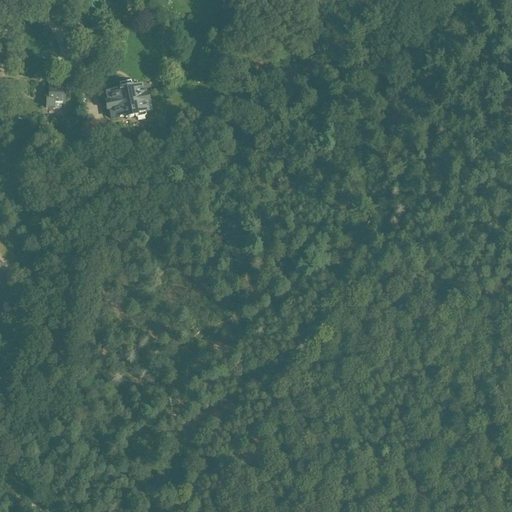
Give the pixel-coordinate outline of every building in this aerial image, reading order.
[(85,33),(76,21),(66,28),(76,41),(85,33)] [(63,86),(63,79),(53,78),(52,85),(49,85),(48,99),(46,99),(46,109),(55,109),(55,108),(61,108),(62,99),(69,99),(69,90),(65,90),(65,86),(63,86)] [(0,80),(0,92),(18,93),(18,89),(18,81),(0,80)] [(146,85),(142,86),(134,87),(133,82),(122,84),(123,89),(105,93),(107,101),(105,102),(106,106),(128,102),(129,105),(136,103),(136,100),(144,99),(143,95),(144,95),(147,94),(146,85)] [(147,94),(144,95),(143,95),(144,99),(136,100),(136,103),(129,105),(128,102),(106,106),(107,111),(109,111),(111,120),(124,117),(125,119),(135,117),(137,118),(144,116),(146,115),(145,113),(151,111),(147,94)] [(92,125),(93,114),(82,114),(82,117),(82,125),(92,125)] [(24,366),(29,350),(24,348),(21,356),(11,352),(8,360),(24,366)] [(17,386),(22,371),(14,368),(9,383),(17,386)]
